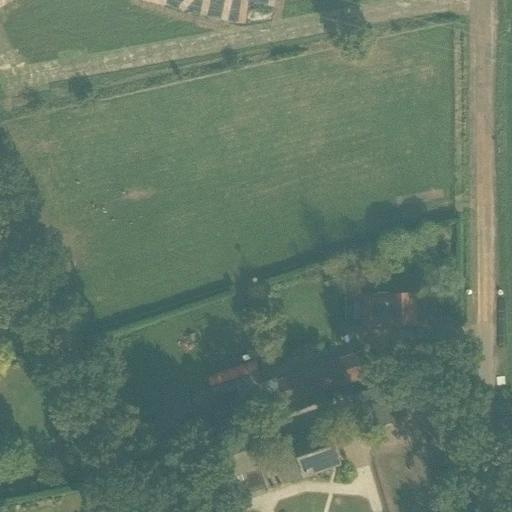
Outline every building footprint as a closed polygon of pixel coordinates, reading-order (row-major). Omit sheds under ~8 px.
[(416,294),(396,294),(388,295),(389,309),(381,310),(381,306),(377,306),(377,297),(362,298),(363,327),(389,326),(389,327),(417,326),(416,294)] [(363,352),(277,382),(284,406),(371,376),(363,352)] [(237,383),(245,406),(267,398),(259,375),(237,383)] [(356,390),(356,407),(385,407),(385,390),(356,390)] [(296,479),(337,464),(325,428),(284,443),(296,479)] [(215,482),(234,475),(258,467),(247,437),(205,451),(215,482)]
